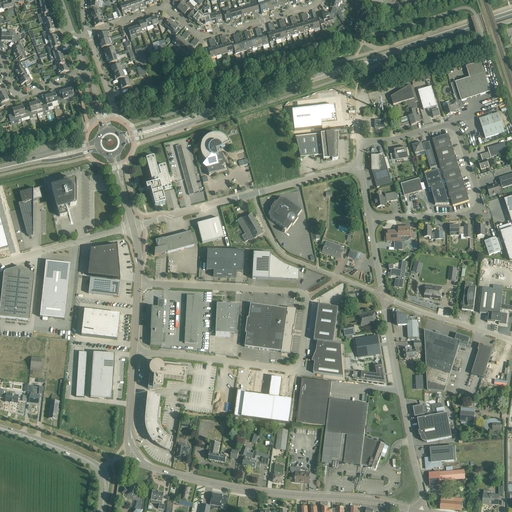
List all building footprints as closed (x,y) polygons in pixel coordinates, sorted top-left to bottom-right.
[(40,9),(49,7),(48,2),(41,3),(40,0),(35,1),(35,4),(39,4),(40,9)] [(134,11),(129,0),(125,0),(124,1),(125,3),(128,12),(132,10),(132,12),(134,11)] [(129,0),(134,11),(135,10),(135,9),(139,8),(135,0),(129,0)] [(274,9),(278,8),(275,0),(272,0),(270,1),(273,11),(274,11),(274,9)] [(282,9),(284,8),(281,0),(275,0),(278,8),(281,7),(282,9)] [(271,12),(273,11),(270,1),(264,3),(267,11),(271,10),(271,12)] [(338,7),(339,4),(331,1),(330,4),(331,4),(330,7),(331,8),(330,11),(337,13),(340,19),(343,17),(342,16),(343,15),(339,10),(338,10),(339,7),(338,7)] [(4,10),(13,7),(8,2),(2,3),(3,9),(4,10)] [(181,12),(186,5),(182,2),(181,4),(179,2),(172,5),(177,9),(177,8),(181,12)] [(186,5),(181,12),(184,15),(186,13),(188,14),(194,7),(191,5),(191,4),(189,2),(186,5)] [(124,13),(128,12),(125,3),(119,5),(123,15),(125,14),(124,13)] [(255,13),(259,12),(256,3),(251,5),(254,15),(255,15),(255,13)] [(263,12),(267,11),(264,3),(259,4),(262,15),(263,14),(263,12)] [(245,7),(244,4),(239,5),(240,8),(243,18),(244,18),(244,16),(248,15),(245,7)] [(252,16),(254,15),(251,5),(245,7),(248,15),(251,14),(252,16)] [(38,19),(44,18),(44,17),(44,14),(50,13),(49,7),(40,9),(41,15),(37,15),(38,19)] [(100,14),(98,8),(92,7),(92,10),(93,13),(91,14),(92,18),(93,17),(94,20),(103,17),(102,14),(100,14)] [(194,11),(192,9),(194,7),(188,14),(189,15),(187,17),(191,21),(192,20),(197,15),(193,12),(194,11)] [(229,11),(228,7),(222,9),(226,22),(230,21),(230,22),(232,22),(229,11)] [(241,19),(243,18),(240,8),(234,10),(237,19),(241,18),(241,19)] [(233,20),(237,19),(234,10),(229,11),(232,22),(234,21),(233,20)] [(209,15),(208,14),(203,15),(200,11),(197,15),(192,20),(199,26),(201,24),(201,22),(202,22),(202,25),(202,26),(211,24),(209,15)] [(335,20),(337,13),(330,11),(329,13),(328,14),(328,12),(324,13),(324,12),(321,13),(322,17),(319,18),(321,25),(325,24),(324,21),(327,20),(327,22),(330,21),(335,20)] [(222,21),(221,16),(220,12),(214,14),(217,24),(218,24),(218,22),(222,21)] [(215,25),(217,24),(214,14),(209,15),(211,24),(215,23),(215,25)] [(316,15),(313,16),(314,19),(315,19),(315,20),(311,21),(314,30),(320,28),(316,15)] [(103,17),(94,20),(95,22),(94,23),(95,27),(103,24),(102,20),(104,20),(103,17)] [(163,18),(157,20),(156,17),(150,19),(153,26),(154,30),(157,29),(156,25),(158,24),(159,25),(161,24),(163,18)] [(44,27),(53,24),(51,18),(45,20),(44,18),(38,19),(40,24),(43,24),(44,27)] [(169,29),(174,23),(169,19),(167,22),(163,18),(161,24),(163,26),(164,25),(169,29)] [(307,18),(305,19),(308,31),(314,30),(311,21),(307,22),(307,21),(308,21),(307,18)] [(150,19),(144,21),(147,28),(147,30),(153,28),(153,26),(150,19)] [(305,19),(302,19),(303,22),(304,22),(304,23),(300,24),(303,33),(308,31),(305,19)] [(147,28),(144,21),(138,23),(139,26),(141,30),(142,33),(148,31),(147,28)] [(296,21),(294,22),(297,35),(303,33),(300,24),(297,25),(296,24),(297,24),(296,21)] [(294,22),(291,23),(292,25),(293,25),(293,26),(289,27),(292,36),(297,35),(294,22)] [(174,23),(169,29),(167,31),(172,35),(173,34),(179,28),(174,23)] [(43,36),(49,34),(48,31),(55,29),(53,24),(44,27),(46,32),(42,33),(43,36)] [(285,24),(283,25),(286,38),(292,36),(289,27),(285,28),(285,27),(286,27),(285,24)] [(283,25),(280,26),(281,29),(282,28),(282,29),(278,31),(281,39),(286,38),(283,25)] [(140,33),(142,33),(141,30),(139,26),(133,28),(136,35),(137,37),(141,36),(141,35),(140,33)] [(130,37),(136,35),(133,28),(128,30),(129,34),(130,37)] [(272,28),(269,29),(270,32),(271,31),(271,33),(267,34),(270,43),(275,41),(272,28)] [(274,28),(272,28),(275,41),(276,44),(282,41),(281,39),(278,31),(274,32),(274,30),(275,30),(274,28)] [(21,37),(15,34),(15,30),(7,30),(7,33),(7,41),(12,42),(15,43),(17,41),(21,37)] [(109,39),(108,36),(107,32),(97,36),(98,40),(100,39),(101,42),(109,39)] [(262,33),(259,34),(263,46),(268,45),(266,36),(262,37),(261,36),(262,35),(262,33)] [(49,44),(58,41),(57,35),(50,37),(49,34),(43,36),(45,40),(48,41),(49,44)] [(259,34),(256,34),(257,37),(258,37),(258,38),(255,39),(257,48),(263,46),(259,34)] [(185,36),(183,35),(182,37),(181,38),(178,35),(172,42),(177,46),(185,36)] [(187,38),(185,36),(177,46),(181,50),(187,43),(184,40),(185,40),(186,40),(187,38)] [(251,36),(248,37),(252,49),(257,48),(255,39),(251,40),(251,39),(251,36)] [(248,37),(245,38),(246,40),(247,40),(248,41),(244,42),(246,51),(247,54),(252,52),(252,49),(248,37)] [(106,47),(111,45),(109,39),(101,42),(101,44),(100,44),(101,49),(106,47)] [(240,39),(237,40),(241,53),(246,51),(244,42),(240,43),(240,42),(240,39)] [(226,40),(223,41),(227,54),(233,52),(230,43),(226,44),(226,43),(227,43),(226,40)] [(237,40),(235,41),(235,43),(236,43),(237,44),(233,45),(235,54),(241,53),(237,40)] [(48,53),(54,51),(54,48),(60,46),(58,41),(49,44),(50,46),(47,47),(48,53)] [(194,44),(192,42),(190,44),(191,45),(190,46),(187,43),(181,50),(185,54),(194,44)] [(215,43),(213,44),(216,57),(222,55),(219,46),(215,47),(215,46),(216,46),(215,43)] [(21,53),(23,52),(23,51),(24,50),(20,44),(17,45),(18,46),(13,49),(15,51),(12,53),(14,56),(21,53)] [(196,46),(194,44),(185,54),(190,58),(188,59),(191,62),(196,56),(193,54),(196,51),(193,48),(193,47),(194,48),(196,46)] [(213,44),(210,45),(211,47),(212,47),(212,48),(208,50),(210,58),(216,57),(213,44)] [(115,55),(112,45),(111,45),(106,47),(107,50),(105,51),(106,54),(104,54),(106,58),(115,55)] [(54,60),(63,58),(62,52),(55,54),(54,51),(48,53),(49,56),(51,61),(54,60)] [(20,62),(25,59),(21,53),(14,56),(16,60),(18,59),(20,62)] [(120,64),(120,63),(119,61),(117,61),(115,55),(106,58),(107,62),(108,62),(109,64),(114,63),(115,66),(111,67),(120,64)] [(57,69),(60,68),(59,65),(65,63),(63,58),(54,60),(56,66),(53,67),(54,70),(57,69)] [(24,62),(16,66),(17,68),(15,69),(17,73),(24,69),(24,70),(27,69),(24,62)] [(125,70),(123,62),(120,63),(120,64),(111,67),(112,71),(114,71),(114,73),(123,71),(125,70)] [(448,106),(444,107),(446,116),(450,114),(450,115),(456,113),(455,110),(459,109),(459,108),(461,108),(462,108),(464,108),(462,101),(490,92),(485,77),(483,69),(480,62),(466,67),(470,78),(451,84),(456,101),(450,103),(451,105),(447,106),(448,106)] [(59,77),(65,75),(65,73),(69,71),(68,69),(67,69),(66,66),(60,68),(57,69),(58,72),(59,77)] [(31,75),(30,74),(27,68),(27,69),(24,70),(24,69),(17,73),(19,77),(21,76),(22,78),(27,76),(28,75),(30,74),(31,75)] [(125,77),(123,71),(126,70),(125,70),(123,71),(114,73),(115,76),(114,76),(115,80),(122,78),(123,81),(121,82),(121,83),(129,80),(128,76),(125,77)] [(33,79),(31,75),(30,74),(28,75),(27,76),(22,78),(20,79),(21,82),(20,83),(21,85),(25,83),(27,86),(32,83),(31,80),(33,79)] [(129,91),(133,90),(135,89),(133,85),(131,86),(129,80),(121,83),(121,85),(120,85),(122,89),(127,88),(129,91)] [(408,86),(391,97),(393,105),(407,102),(414,99),(417,98),(413,85),(408,87),(408,86)] [(437,106),(436,102),(432,87),(418,91),(424,110),(428,109),(428,112),(432,111),(433,113),(432,113),(434,118),(440,116),(438,109),(438,110),(437,107),(437,106)] [(75,100),(78,99),(76,93),(73,94),(72,88),(66,90),(69,98),(74,97),(75,100)] [(63,100),(69,98),(66,90),(61,92),(62,97),(60,98),(61,104),(64,103),(63,100)] [(61,104),(60,98),(57,99),(55,93),(50,95),(52,103),(58,102),(58,105),(61,104)] [(0,108),(1,108),(5,105),(4,103),(9,100),(6,95),(0,98),(0,108)] [(47,105),(52,103),(50,95),(44,97),(47,105),(44,106),(46,112),(49,111),(47,105)] [(414,99),(407,102),(410,116),(409,116),(410,120),(397,124),(398,128),(411,124),(412,126),(416,124),(416,123),(419,123),(415,109),(417,108),(414,99)] [(46,112),(44,106),(41,107),(39,101),(34,103),(38,114),(38,115),(38,117),(43,115),(44,116),(47,115),(46,112)] [(38,115),(38,114),(34,103),(29,105),(30,110),(27,111),(30,119),(33,118),(33,116),(38,115)] [(30,119),(27,111),(25,112),(23,106),(18,108),(22,122),(30,119)] [(334,106),(292,110),(294,131),(322,128),(321,122),(335,121),(335,115),(334,115),(333,112),(334,111),(334,106)] [(18,123),(22,122),(18,108),(12,110),(13,113),(11,113),(12,115),(8,116),(10,122),(17,120),(18,123)] [(498,113),(479,119),(485,138),(505,132),(498,113)] [(375,120),(375,128),(385,128),(385,120),(375,120)] [(332,161),(338,160),(338,133),(332,133),(326,134),(295,137),(296,137),(300,157),(300,158),(323,155),(323,160),(326,160),(326,163),(332,161)] [(223,146),(229,143),(227,141),(226,140),(225,138),(223,137),(221,136),(218,135),(217,135),(215,135),(213,135),(210,136),(208,137),(206,139),(204,141),(203,142),(202,144),(201,147),(201,149),(202,154),(203,157),(206,161),(203,165),(206,168),(207,168),(209,176),(214,174),(218,172),(222,171),(227,170),(221,149),(224,149),(223,146)] [(451,140),(448,135),(432,140),(441,170),(442,170),(453,207),(469,201),(468,196),(466,190),(464,185),(465,185),(462,179),(461,174),(459,168),(457,163),(458,163),(455,157),(454,152),(454,151),(452,146),(450,141),(451,140)] [(415,145),(414,145),(416,153),(415,154),(416,156),(421,155),(420,152),(425,151),(430,168),(437,166),(430,142),(423,144),(424,145),(422,146),(421,143),(419,144),(418,143),(415,144),(415,145)] [(479,162),(478,162),(481,170),(481,169),(489,167),(487,159),(508,152),(505,143),(488,148),(489,152),(481,155),(482,161),(479,162)] [(406,147),(394,150),(395,154),(395,155),(396,161),(403,159),(404,160),(407,159),(408,158),(406,147)] [(377,156),(371,156),(372,171),(377,188),(392,184),(383,153),(377,155),(377,156)] [(165,165),(157,167),(154,156),(146,158),(153,185),(146,187),(143,188),(144,191),(146,190),(150,189),(155,207),(165,204),(161,188),(164,188),(165,190),(171,188),(165,165)] [(189,195),(194,194),(187,167),(182,169),(189,195)] [(449,205),(448,200),(439,170),(425,175),(427,184),(428,184),(432,185),(431,188),(432,190),(431,190),(436,205),(435,205),(450,205),(449,205)] [(487,189),(490,196),(500,193),(499,189),(502,188),(511,184),(511,174),(499,179),(501,185),(498,186),(498,184),(494,186),(494,187),(487,189)] [(69,205),(70,207),(75,205),(76,205),(76,204),(76,203),(76,182),(76,181),(75,180),(74,180),(73,179),(72,179),(63,182),(64,187),(60,188),(60,186),(52,188),(59,217),(67,215),(65,206),(69,205)] [(423,191),(422,187),(419,179),(401,184),(404,196),(409,195),(411,194),(411,195),(414,195),(417,194),(416,193),(418,192),(423,191)] [(42,187),(20,193),(22,203),(18,204),(27,235),(28,235),(29,237),(31,236),(32,235),(33,235),(33,201),(37,201),(36,199),(42,198),(39,188),(42,187)] [(377,208),(385,206),(384,202),(386,202),(387,202),(398,200),(397,192),(385,194),(386,197),(383,197),(383,196),(375,198),(376,201),(375,201),(376,204),(377,204),(377,208)] [(511,229),(501,233),(510,261),(511,261),(511,197),(504,200),(511,222),(511,229)] [(285,199),(279,198),(276,203),(275,202),(270,209),(271,210),(268,214),(271,219),(284,229),(282,231),(284,233),(286,231),(287,231),(291,224),(293,225),(298,218),(297,217),(301,211),(285,199)] [(251,213),(237,220),(245,234),(242,236),(245,242),(249,240),(249,241),(253,239),(263,233),(251,213)] [(205,223),(198,225),(199,231),(202,244),(224,238),(219,218),(205,222),(205,223)] [(314,241),(320,239),(317,226),(313,227),(311,228),(314,241)] [(459,226),(450,226),(450,236),(459,236),(459,235),(465,235),(465,238),(471,238),(471,226),(465,226),(465,227),(459,228),(459,226)] [(398,231),(388,231),(388,235),(386,235),(386,242),(398,241),(398,243),(403,243),(403,240),(404,240),(405,241),(407,242),(409,241),(409,239),(410,239),(413,239),(413,231),(411,231),(411,227),(407,227),(406,227),(398,227),(398,231)] [(424,239),(431,238),(431,240),(435,240),(443,240),(443,232),(435,232),(435,233),(431,233),(431,227),(424,227),(424,239)] [(167,253),(194,246),(190,232),(164,239),(164,240),(158,241),(158,244),(157,244),(158,248),(155,249),(154,256),(167,252),(167,253)] [(501,252),(497,242),(496,238),(484,241),(489,256),(501,252)] [(336,245),(326,242),(323,252),(327,254),(327,253),(336,257),(341,259),(344,251),(335,248),(336,245)] [(120,280),(117,246),(90,249),(87,276),(120,280)] [(244,251),(207,250),(206,271),(213,271),(213,277),(235,278),(235,272),(242,272),(244,251)] [(347,257),(358,259),(360,253),(349,250),(347,257)] [(253,253),(252,279),(268,280),(298,281),(299,271),(294,270),(291,268),(287,267),(286,266),(284,265),(283,264),(281,264),(280,262),(278,262),(278,261),(277,260),(276,260),(275,259),(274,258),(273,257),(272,257),(272,256),(271,256),(271,255),(270,255),(270,254),(253,253)] [(46,264),(45,264),(40,317),(65,320),(70,270),(69,270),(70,265),(66,265),(66,264),(65,263),(65,264),(52,263),(52,262),(51,262),(50,263),(47,262),(46,264)] [(393,265),(389,266),(389,270),(391,270),(390,276),(398,277),(400,278),(398,288),(403,288),(405,277),(405,273),(407,262),(402,262),(401,270),(394,269),(393,265)] [(413,272),(420,274),(423,264),(415,262),(413,272)] [(0,317),(30,321),(35,276),(25,270),(21,268),(21,269),(20,268),(4,272),(3,281),(0,281),(0,317)] [(449,268),(448,276),(456,277),(457,271),(457,270),(457,269),(449,268)] [(90,279),(88,294),(118,297),(118,295),(119,282),(90,279)] [(473,312),(474,307),(476,287),(468,286),(469,283),(466,282),(463,302),(461,302),(461,306),(463,306),(462,310),(473,312)] [(441,299),(442,287),(425,285),(424,298),(430,299),(430,298),(441,299)] [(502,291),(482,289),(480,314),(488,315),(488,323),(495,324),(495,322),(499,323),(499,325),(506,326),(508,315),(500,314),(501,305),(504,305),(505,298),(502,297),(502,291)] [(199,296),(187,296),(184,344),(196,344),(199,296)] [(152,315),(151,315),(150,346),(150,344),(161,345),(164,300),(158,300),(158,298),(157,309),(152,309),(152,315)] [(236,305),(217,304),(215,333),(235,334),(236,305)] [(287,309),(250,304),(248,318),(247,318),(245,333),(246,333),(244,347),(281,352),(281,353),(288,354),(291,351),(292,337),(292,333),(294,334),(294,331),(292,331),(293,327),(294,327),(296,313),(294,309),(287,308),(287,309)] [(316,352),(312,361),(315,362),(313,373),(337,376),(343,377),(341,344),(340,344),(334,343),(338,308),(319,305),(314,341),(318,341),(316,352)] [(84,310),(81,336),(117,340),(117,339),(116,339),(117,333),(118,334),(118,333),(117,333),(119,315),(120,315),(106,313),(97,312),(84,310)] [(377,324),(374,311),(366,313),(365,310),(360,311),(361,314),(359,314),(361,327),(377,324)] [(407,317),(397,314),(398,327),(405,326),(407,326),(408,328),(408,339),(418,338),(417,321),(409,322),(409,318),(407,317)] [(352,335),(355,334),(354,327),(344,328),(345,336),(346,336),(352,335)] [(436,334),(424,330),(427,390),(445,392),(459,345),(467,347),(470,339),(457,334),(455,340),(439,335),(439,333),(440,333),(436,331),(436,332),(436,334)] [(380,354),(377,336),(369,338),(367,338),(364,338),(362,339),(356,340),(359,358),(380,354)] [(421,352),(420,347),(421,347),(421,342),(414,342),(414,347),(415,347),(415,350),(412,351),(412,348),(403,349),(405,359),(409,358),(413,358),(413,356),(417,355),(416,353),(421,352)] [(478,350),(479,350),(471,374),(484,378),(493,349),(484,346),(484,345),(480,344),(478,350)] [(75,397),(84,398),(87,353),(79,352),(75,397)] [(93,353),(90,398),(110,400),(110,398),(111,398),(111,393),(112,393),(115,354),(93,353)] [(41,358),(31,357),(30,368),(40,369),(41,358)] [(149,372),(148,389),(156,390),(156,388),(161,388),(162,378),(184,380),(184,374),(186,375),(187,375),(188,367),(159,364),(158,364),(157,364),(157,363),(156,363),(155,364),(154,364),(153,364),(153,365),(152,365),(151,366),(150,367),(150,368),(150,369),(150,370),(150,371),(150,372),(149,372)] [(385,383),(384,376),(384,374),(383,373),(382,366),(375,367),(376,373),(376,375),(364,373),(354,372),(353,378),(353,379),(385,382),(385,383)] [(238,393),(235,417),(245,419),(289,425),(293,400),(280,399),(282,379),(272,378),(269,397),(247,394),(247,392),(238,391),(238,393)] [(368,468),(376,471),(385,445),(364,437),(368,404),(330,400),(332,383),(302,379),(297,423),(326,426),(322,464),(332,465),(332,467),(339,467),(339,463),(344,463),(344,464),(361,466),(368,468)] [(42,387),(29,386),(28,393),(34,393),(34,395),(30,395),(29,403),(38,404),(39,396),(39,394),(41,394),(42,387)] [(3,390),(0,389),(0,398),(2,399),(2,398),(6,399),(5,402),(10,403),(13,404),(13,403),(17,404),(18,396),(6,394),(2,394),(3,390)] [(167,450),(171,452),(172,446),(172,444),(171,443),(172,438),(171,438),(170,437),(168,436),(166,435),(165,433),(163,432),(162,429),(161,427),(160,426),(160,423),(160,421),(161,408),(159,408),(160,397),(155,397),(155,395),(147,394),(145,417),(145,419),(145,422),(145,423),(145,427),(145,429),(146,431),(147,434),(148,435),(147,435),(149,438),(150,440),(152,442),(153,443),(154,442),(155,443),(159,447),(163,449),(167,450)] [(57,412),(59,402),(59,398),(51,397),(49,411),(49,414),(48,419),(57,420),(57,415),(58,412),(57,412)] [(416,407),(413,408),(414,410),(415,417),(417,416),(420,431),(418,432),(419,436),(421,436),(421,438),(421,439),(421,440),(422,440),(422,441),(423,441),(423,442),(424,442),(425,442),(425,443),(426,443),(452,438),(447,413),(445,413),(437,415),(424,417),(424,415),(428,414),(426,406),(423,406),(422,406),(416,407)] [(475,413),(461,412),(460,422),(466,423),(466,426),(474,427),(475,413)] [(489,424),(489,431),(492,431),(492,432),(492,436),(497,436),(497,431),(501,431),(501,424),(496,424),(493,424),(489,424)] [(288,431),(279,429),(276,449),(286,451),(288,431)] [(220,444),(211,442),(209,453),(210,454),(209,460),(220,462),(221,455),(218,455),(220,444)] [(185,444),(178,443),(178,445),(176,457),(182,458),(183,456),(184,456),(186,456),(187,456),(188,455),(189,448),(184,447),(185,444)] [(453,446),(430,448),(431,458),(425,458),(426,469),(433,469),(433,468),(437,467),(436,463),(454,461),(453,446)] [(244,447),(241,456),(245,457),(243,466),(249,467),(253,454),(250,453),(247,452),(248,448),(244,447)] [(237,460),(238,455),(239,452),(232,450),(231,455),(225,453),(224,456),(221,455),(220,462),(226,463),(227,457),(231,458),(237,460)] [(253,454),(249,467),(255,469),(256,467),(260,468),(261,463),(257,462),(258,461),(255,460),(257,452),(254,451),(253,454)] [(284,466),(275,465),(273,483),(282,484),(284,466)] [(296,483),(296,482),(303,483),(309,484),(310,474),(306,473),(306,474),(300,474),(300,470),(296,470),(296,469),(290,469),(291,469),(291,470),(291,471),(292,472),(293,473),(294,474),(296,474),(295,483),(296,483)] [(464,470),(439,472),(440,481),(465,479),(464,470)] [(439,472),(429,473),(430,486),(440,486),(440,481),(439,472)] [(130,490),(124,488),(122,493),(133,497),(133,499),(138,501),(135,511),(134,511),(141,511),(144,499),(141,498),(142,494),(137,493),(138,488),(131,485),(130,490)] [(190,488),(182,486),(181,489),(182,490),(179,501),(187,502),(190,488)] [(155,501),(162,502),(164,493),(152,491),(150,502),(152,503),(154,504),(155,503),(155,501)] [(499,496),(493,495),(493,492),(487,492),(487,496),(483,495),(483,503),(493,504),(493,505),(498,505),(499,496)] [(228,496),(212,493),(210,505),(216,506),(217,503),(221,504),(221,508),(225,509),(226,505),(228,496)] [(451,502),(452,495),(447,495),(446,497),(441,497),(440,509),(462,511),(463,503),(451,502)]
